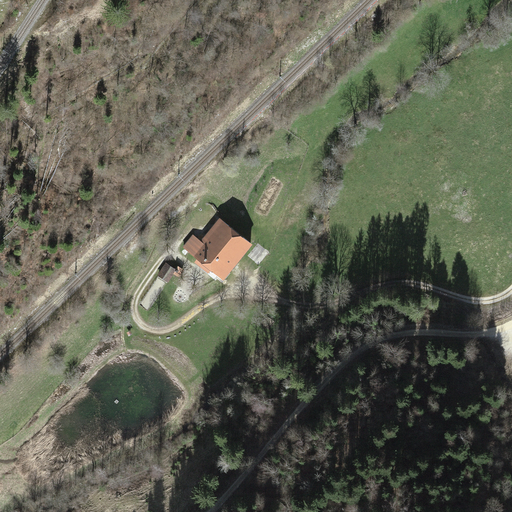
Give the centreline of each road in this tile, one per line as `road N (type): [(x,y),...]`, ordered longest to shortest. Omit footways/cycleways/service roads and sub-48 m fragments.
road 1 (track): [(177,236),(135,296),(140,322),(156,329),(234,292),(325,306),(399,282),(470,300),(511,287)]
road 2 (track): [(511,326),(398,333),(355,356),(306,401),(216,511)]
